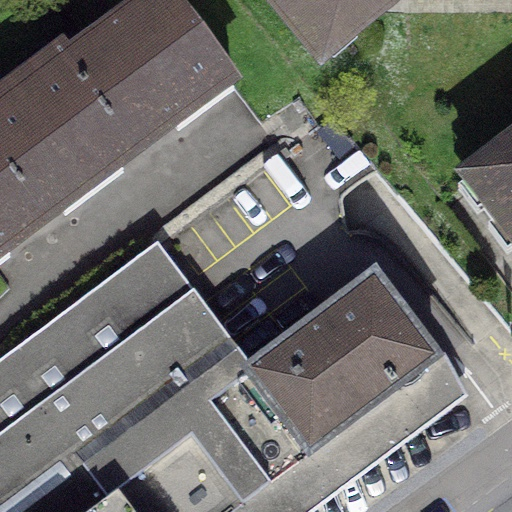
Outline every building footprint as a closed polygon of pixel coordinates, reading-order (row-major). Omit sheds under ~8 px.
[(13,91),(84,185),(227,77),(168,0),(154,0),(70,64),(63,54),(13,91)] [(288,0),(322,39),(368,0),(288,0)] [(0,247),(84,185),(13,91),(0,101),(0,247)] [(511,146),(464,183),(511,245),(511,146)] [(157,245),(1,361),(98,490),(105,485),(125,511),(247,511),(244,507),(435,363),(373,282),(253,372),(157,245)] [(98,490),(1,361),(0,361),(0,511),(125,511),(105,485),(98,490)]
